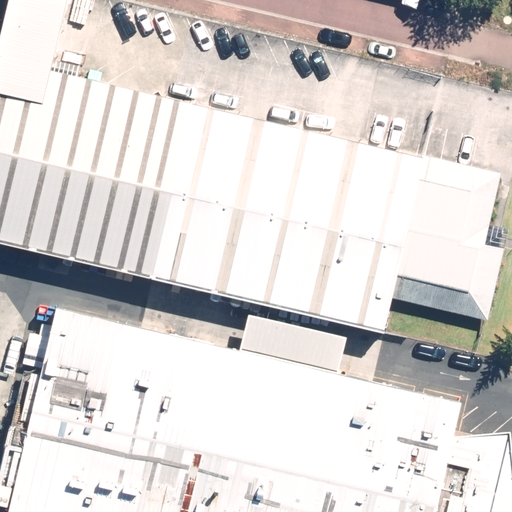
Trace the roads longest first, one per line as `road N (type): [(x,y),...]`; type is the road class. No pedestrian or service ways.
road 1 (unknown): [(496,98),(372,109),(223,85),(153,69),(137,56),(136,29)]
road 2 (unknown): [(496,98),(467,57),(438,40),(268,0)]
